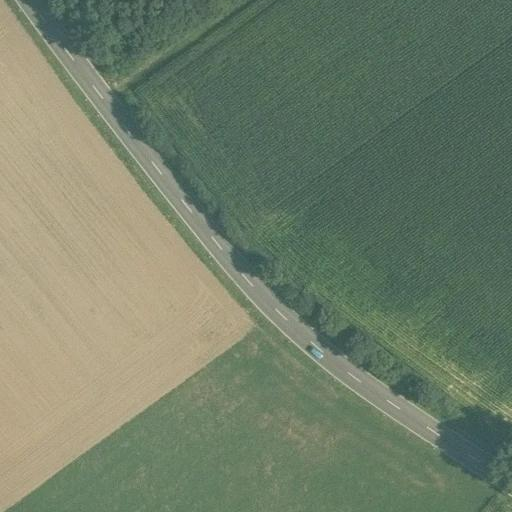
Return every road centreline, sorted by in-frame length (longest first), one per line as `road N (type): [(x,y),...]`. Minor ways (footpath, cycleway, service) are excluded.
road 1 (residential): [(32,0),(104,103),(258,292),(353,380),(511,487)]
road 2 (track): [(104,103),(249,0)]
